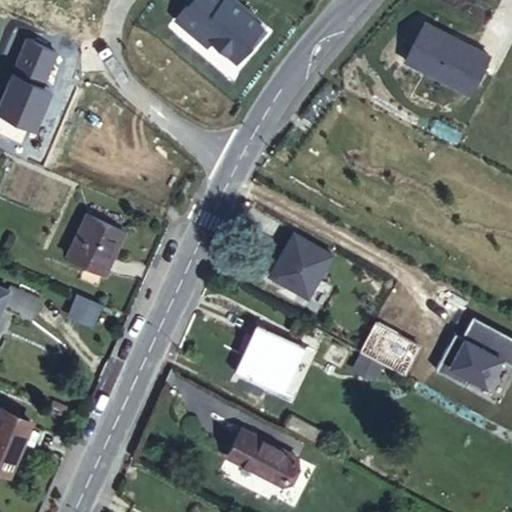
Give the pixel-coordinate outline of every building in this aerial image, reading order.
[(66,256),(103,272),(123,229),(86,212),(66,256)] [(304,214),(294,233),(331,253),(341,233),(304,214)] [(462,285),(474,263),(385,214),(373,235),(462,285)] [(292,232),(268,274),(306,296),(331,253),(294,233),(292,232)] [(398,276),(452,307),(463,292),(405,262),(398,276)] [(7,290),(1,306),(31,319),(40,298),(9,285),(7,290)] [(102,304),(77,293),(68,315),(93,325),(102,304)] [(282,392),(305,345),(257,323),(235,370),(282,392)] [(375,377),(382,363),(360,351),(352,366),(375,377)] [(0,471),(8,475),(23,441),(30,424),(31,423),(0,409),(0,471)] [(54,435),(30,424),(23,441),(46,452),(54,435)] [(282,483),(296,457),(240,428),(226,455),(282,483)]
